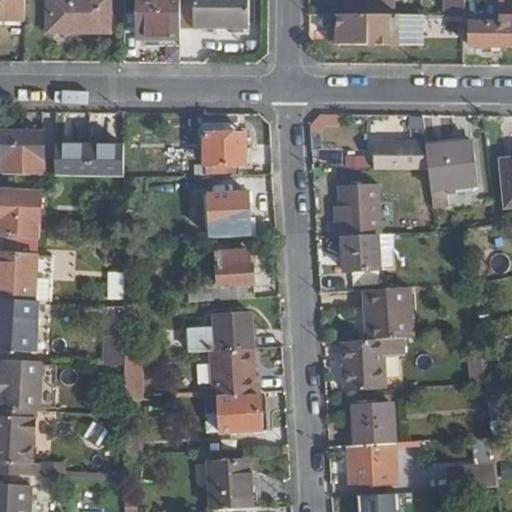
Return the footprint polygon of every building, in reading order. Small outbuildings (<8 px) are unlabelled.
[(23,0),(0,0),(0,20),(24,21),(23,0)] [(107,31),(106,0),(70,0),(70,31),(107,31)] [(179,39),(179,0),(137,0),(137,37),(179,39)] [(250,27),(250,0),(194,0),(195,27),(250,27)] [(394,14),(394,0),(351,0),(352,13),(394,14)] [(467,14),(466,0),(447,0),(447,14),(467,14)] [(428,45),(428,14),(394,14),(352,13),(343,13),(343,44),(428,45)] [(511,43),(511,16),(501,17),(501,21),(473,21),(472,43),(511,43)] [(41,179),(42,133),(5,133),(3,177),(41,179)] [(247,165),(246,136),(207,136),(207,180),(240,178),(239,166),(247,165)] [(483,181),(477,140),(430,146),(433,169),(435,188),(483,181)] [(430,146),(430,144),(375,144),(375,169),(433,169),(430,146)] [(126,179),(126,147),(57,146),(57,176),(126,179)] [(317,163),(339,166),(342,150),(320,146),(317,163)] [(341,165),(365,168),(366,156),(343,153),(341,165)] [(385,233),(382,184),(342,185),(344,218),(339,218),(339,235),(346,235),(380,233),(385,233)] [(254,223),(253,199),(240,199),(240,192),(219,193),(220,224),(235,224),(236,239),(247,239),(246,223),(254,223)] [(0,237),(38,240),(40,195),(1,193),(0,219),(0,237)] [(383,283),(380,233),(346,235),(347,270),(355,269),(355,284),(383,283)] [(257,298),(256,266),(252,266),(252,252),(221,253),(222,285),(190,287),(191,302),(257,298)] [(53,303),(56,258),(0,254),(0,300),(39,302),(53,303)] [(106,271),(105,299),(122,299),(122,271),(106,271)] [(417,337),(414,286),(367,289),(371,339),(397,338),(417,337)] [(187,302),(187,289),(177,296),(177,303),(187,302)] [(36,353),(39,302),(0,300),(0,353),(13,354),(13,352),(36,353)] [(254,348),(252,312),(217,314),(219,351),(254,348)] [(120,335),(102,336),(103,364),(121,364),(120,335)] [(391,387),(388,356),(398,355),(397,338),(371,339),(345,341),(348,389),(391,387)] [(257,374),(256,348),(254,348),(219,351),(213,351),(215,396),(221,395),(236,394),(262,393),(262,374),(257,374)] [(150,384),(149,372),(141,373),(141,356),(126,357),(126,402),(141,401),(141,384),(150,384)] [(42,411),(44,362),(8,360),(7,378),(0,377),(0,389),(6,390),(5,409),(33,410),(42,411)] [(264,430),(263,397),(236,398),(236,394),(221,395),(223,431),(264,430)] [(509,459),(507,443),(505,444),(499,399),(490,401),(497,461),(509,459)] [(396,442),(394,402),(355,403),(356,444),(396,442)] [(0,474),(30,476),(33,410),(5,409),(0,408),(0,474)] [(88,423),(87,446),(102,447),(103,424),(88,423)] [(399,481),(396,442),(356,444),(350,444),(351,483),(399,481)] [(416,466),(416,444),(400,444),(400,467),(416,466)] [(141,511),(142,454),(126,455),(125,511),(141,511)] [(255,507),(252,459),(212,461),(215,510),(255,507)] [(500,486),(498,472),(467,473),(467,488),(500,486)] [(0,511),(29,511),(31,485),(0,483),(0,511)] [(404,511),(405,511),(412,511),(411,491),(368,493),(369,511),(404,511)]
